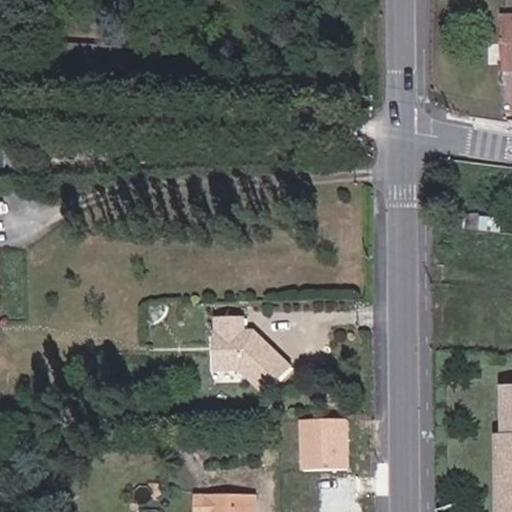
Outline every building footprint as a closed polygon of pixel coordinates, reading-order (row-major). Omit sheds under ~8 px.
[(511,16),(502,17),(504,71),(511,70),(511,16)] [(255,276),(227,275),(227,292),(224,291),(224,328),(249,328),(274,354),(299,328),(270,297),(266,300),(260,292),(255,291),(255,276)] [(511,511),(511,388),(511,389),(511,406),(505,407),(505,464),(499,465),(499,482),(505,483),(505,511),(498,511),(511,511)] [(309,467),(358,468),(358,417),(310,417),(309,467)] [(260,458),(205,458),(205,497),(213,498),(212,511),(251,511),(251,497),(260,497),(260,458)]
